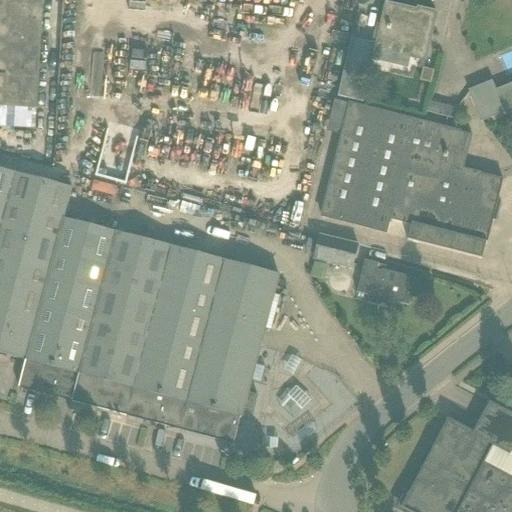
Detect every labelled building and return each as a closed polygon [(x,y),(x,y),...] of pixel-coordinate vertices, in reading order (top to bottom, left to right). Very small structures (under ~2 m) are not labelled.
[(0,0),(0,127),(34,130),(35,110),(36,110),(41,0),(0,0)] [(405,12),(385,7),(386,2),(385,2),(375,45),(394,49),(393,54),(425,61),(436,14),(417,9),(415,20),(404,18),(405,12)] [(375,45),(377,33),(353,27),(337,97),(361,102),(375,45)] [(423,69),(420,80),(430,82),(432,71),(423,69)] [(511,85),(495,92),(491,83),(469,92),(481,121),(511,108),(511,85)] [(429,102),(426,112),(453,119),(455,109),(429,102)] [(467,171),(452,168),(461,134),(349,105),(321,217),(387,235),(390,221),(412,227),(408,243),(481,260),(486,245),(487,245),(488,241),(487,241),(489,231),(490,231),(491,227),(490,227),(491,221),(495,222),(495,223),(496,224),(501,205),(499,204),(499,206),(495,205),(497,199),(498,199),(501,185),(500,184),(501,181),(502,182),(502,181),(475,174),(477,169),(468,167),(467,171)] [(22,374),(18,388),(19,389),(19,388),(232,444),(232,445),(233,445),(240,418),(241,418),(241,417),(240,416),(242,411),(253,414),(257,396),(246,393),(277,278),(278,278),(278,276),(63,220),(71,189),(0,170),(0,354),(25,361),(24,366),(19,365),(16,372),(22,374)] [(310,277),(323,280),(327,265),(352,271),(358,247),(319,236),(313,261),(314,261),(310,277)] [(368,298),(367,304),(394,310),(396,304),(408,306),(415,279),(376,269),(377,265),(364,262),(356,295),(368,298)] [(267,329),(276,331),(282,309),(272,306),(267,329)] [(511,511),(511,415),(488,403),(473,433),(447,420),(445,422),(446,423),(409,493),(409,492),(400,509),(406,511),(511,511)]
